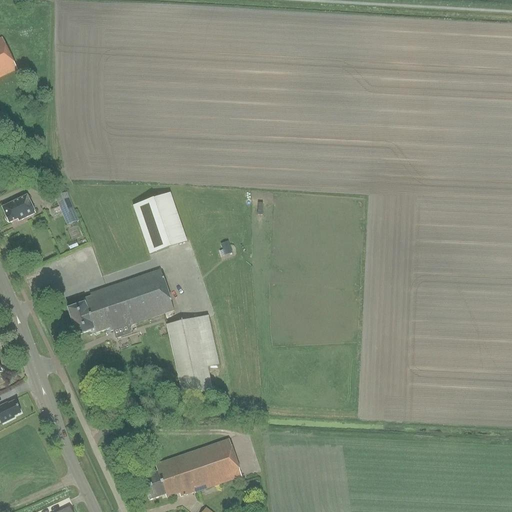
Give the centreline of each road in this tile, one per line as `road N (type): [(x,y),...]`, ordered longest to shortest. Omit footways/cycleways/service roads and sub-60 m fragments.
road 1 (residential): [(124,511),(57,366)]
road 2 (tertiary): [(94,511),(34,366)]
